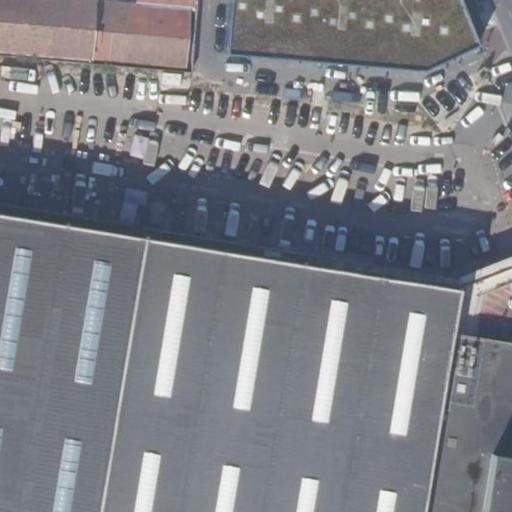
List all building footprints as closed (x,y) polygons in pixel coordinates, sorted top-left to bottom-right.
[(0,0),(0,47),(184,65),(186,38),(188,38),(190,9),(194,10),(194,0),(134,0),(134,3),(96,0),(0,0)] [(476,0),(196,0),(192,72),(417,94),(460,71),(498,50),(476,0)] [(511,511),(511,338),(502,337),(463,330),(464,306),(465,287),(466,277),(445,273),(444,284),(328,265),(330,254),(284,246),(283,257),(164,237),(166,227),(146,223),(144,234),(131,231),(133,221),(117,218),(114,230),(1,210),(3,200),(0,199),(0,511),(511,511)] [(117,218),(3,200),(1,210),(114,230),(117,218)] [(284,246),(166,227),(164,237),(283,257),(284,246)] [(444,284),(445,273),(330,254),(328,265),(444,284)] [(465,287),(511,270),(511,259),(466,277),(465,287)]
